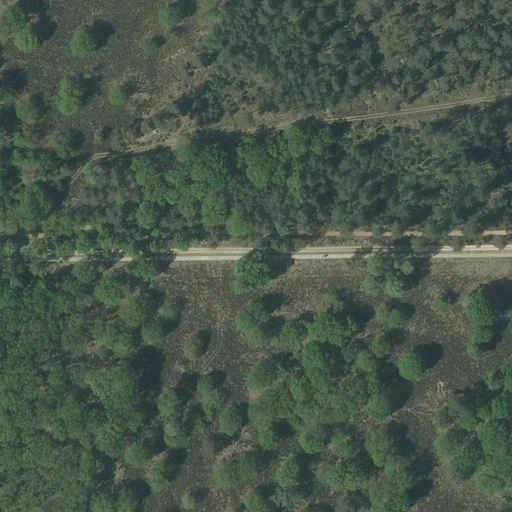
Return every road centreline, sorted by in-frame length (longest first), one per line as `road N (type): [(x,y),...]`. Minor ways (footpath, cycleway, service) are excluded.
road 1 (track): [(511,247),(0,254)]
road 2 (track): [(511,95),(93,159)]
road 3 (track): [(230,0),(3,253)]
